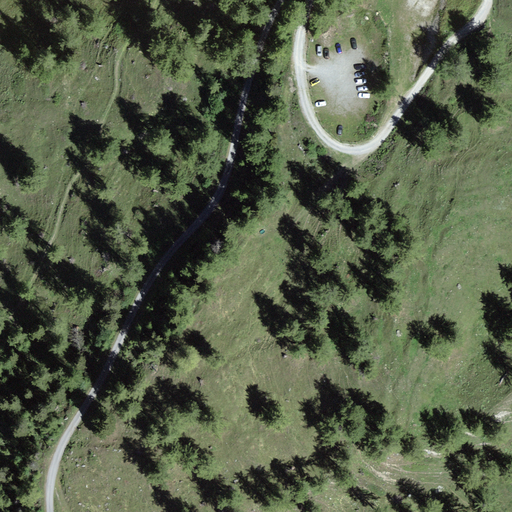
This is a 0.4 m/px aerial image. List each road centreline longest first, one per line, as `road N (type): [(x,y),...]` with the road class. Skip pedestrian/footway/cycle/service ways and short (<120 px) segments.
road 1 (unclassified): [(282,0),(264,31),(218,188),(140,299),(73,427),(51,511)]
road 2 (track): [(489,0),(438,52),(378,139),(341,144),(324,132)]
road 3 (unclassified): [(308,0),(299,22),(302,92),(324,132)]
